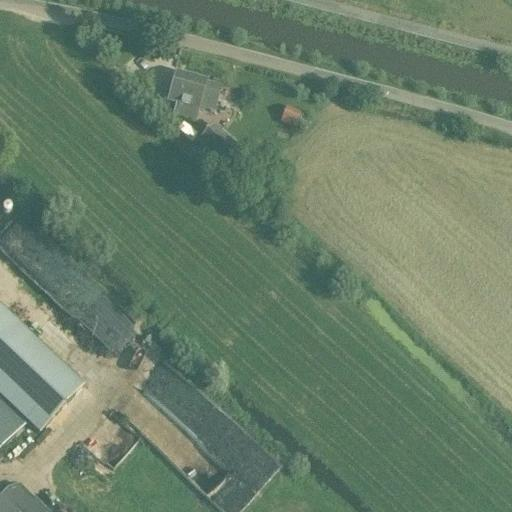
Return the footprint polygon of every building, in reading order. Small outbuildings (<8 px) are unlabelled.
[(205,83),(175,74),(166,104),(175,107),(172,116),(193,123),(196,112),(214,117),(221,90),(204,85),(205,83)] [(302,114),(286,109),(280,125),(296,131),(302,114)] [(234,147),(214,127),(197,145),(217,164),(234,147)] [(0,313),(0,424),(15,439),(27,426),(40,439),(84,391),(0,313)] [(0,454),(15,439),(0,424),(0,454)] [(9,492),(0,501),(0,511),(45,511),(21,488),(9,492)]
